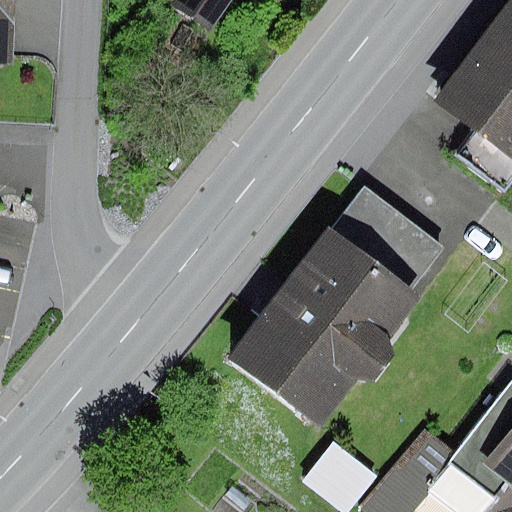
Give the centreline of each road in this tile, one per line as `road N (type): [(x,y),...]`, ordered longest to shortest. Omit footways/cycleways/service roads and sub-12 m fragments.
road 1 (primary): [(398,0),(152,314)]
road 2 (residential): [(152,314),(108,268),(88,221),(81,167),(88,0)]
road 3 (primary): [(152,314),(0,482)]
